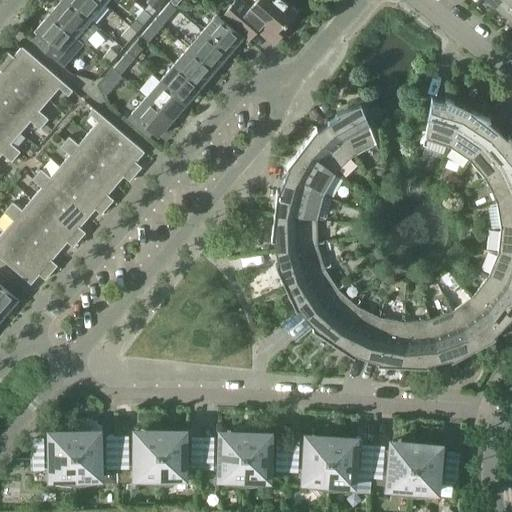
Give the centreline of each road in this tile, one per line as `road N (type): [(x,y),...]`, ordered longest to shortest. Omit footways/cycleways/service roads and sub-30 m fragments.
road 1 (residential): [(504,413),(116,395),(68,367)]
road 2 (residential): [(294,77),(252,79),(32,337)]
road 3 (residential): [(68,367),(287,106),(294,77)]
